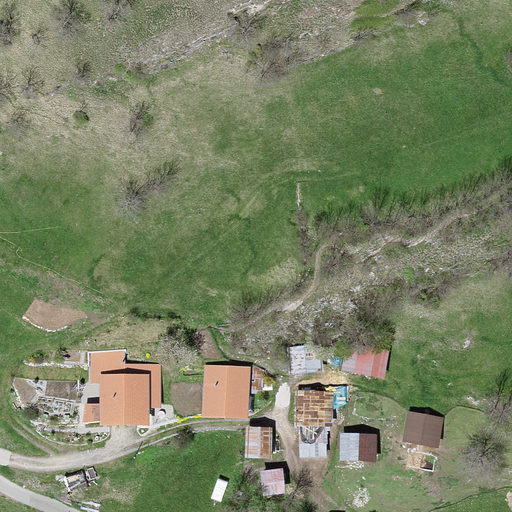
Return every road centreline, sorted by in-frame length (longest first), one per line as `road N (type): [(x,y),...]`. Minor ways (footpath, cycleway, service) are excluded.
road 1 (track): [(286,388),(278,410),(257,422),(176,429),(49,465),(9,459)]
road 2 (track): [(286,388),(347,385),(470,406)]
